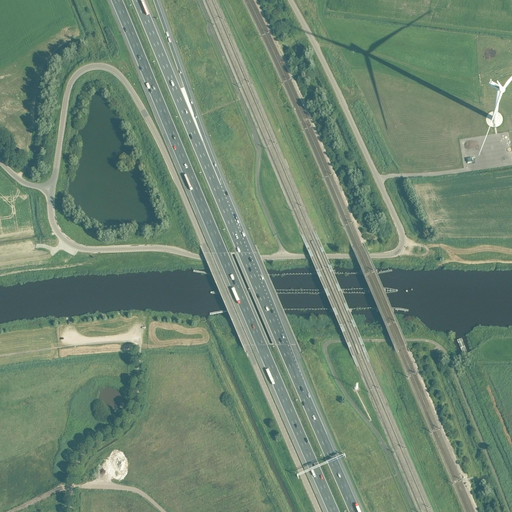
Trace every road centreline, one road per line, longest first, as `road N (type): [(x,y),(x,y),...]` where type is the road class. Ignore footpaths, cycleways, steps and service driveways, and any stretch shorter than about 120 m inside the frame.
road 1 (unclassified): [(51,188),(54,228),(92,251),(162,249),(205,258),(379,256),(399,249),(397,225),(349,114),(289,0)]
road 2 (unclassified): [(318,511),(171,165),(119,76),(95,67),(72,79),(51,188)]
road 3 (motorway): [(116,0),(334,511)]
road 4 (motorway): [(355,511),(216,188)]
road 5 (unclassified): [(70,511),(82,454),(131,405),(139,320)]
road 6 (motorway): [(216,188),(137,0)]
road 7 (motorway): [(216,188),(155,0)]
road 8 (track): [(442,511),(379,349),(386,340)]
road 9 (track): [(434,351),(478,475)]
